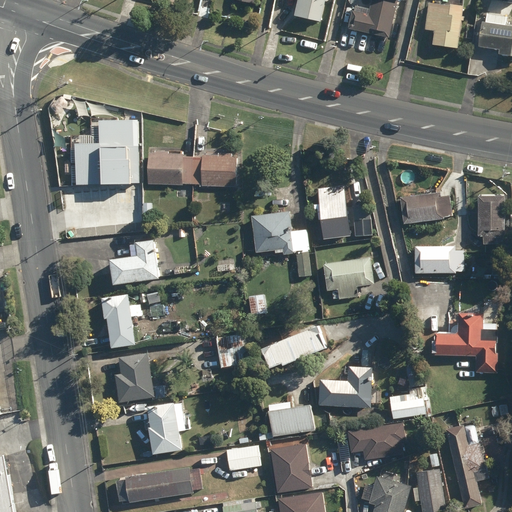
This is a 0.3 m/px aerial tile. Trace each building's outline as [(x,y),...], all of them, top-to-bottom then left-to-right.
[(298,0),(294,18),(320,24),(325,0),(298,0)] [(349,27),(389,37),(397,0),(371,0),(368,16),(352,12),(349,27)] [(432,48),(458,51),(461,23),(463,23),(464,19),(462,19),(463,9),(429,5),(426,32),(434,32),(432,48)] [(499,57),(511,58),(511,28),(505,28),(507,18),(486,16),(485,25),(481,25),(478,50),(499,52),(499,57)] [(193,185),(193,158),(183,157),(183,154),(169,153),(169,152),(154,151),(154,153),(149,153),(148,185),(185,185),(185,184),(193,185)] [(193,158),(193,185),(200,185),(200,186),(236,187),(237,155),(232,155),(232,153),(218,153),(218,155),(202,154),(202,158),(193,158)] [(88,168),(88,196),(131,196),(131,158),(114,159),(114,164),(111,164),(111,160),(101,160),(102,165),(100,165),(100,168),(88,168)] [(391,166),(393,175),(399,174),(397,165),(391,166)] [(317,189),(323,239),(350,236),(344,186),(317,189)] [(401,198),(404,224),(445,219),(445,218),(449,217),(449,216),(453,215),(450,196),(441,197),(441,193),(401,198)] [(483,236),(483,245),(503,244),(503,236),(505,236),(505,223),(511,223),(511,215),(505,215),(504,196),(477,196),(478,236),(483,236)] [(110,226),(111,233),(124,233),(123,226),(138,225),(137,212),(143,211),(143,203),(112,206),(113,226),(110,226)] [(296,252),(309,250),(310,251),(307,229),(292,232),(289,211),(251,217),(256,253),(274,250),(275,253),(283,252),(283,254),(296,252)] [(355,220),(356,237),(372,236),(372,219),(355,220)] [(362,239),(364,252),(382,249),(380,236),(362,239)] [(90,277),(92,287),(112,284),(112,285),(159,279),(152,240),(135,243),(135,244),(129,245),(130,256),(108,259),(111,273),(90,277)] [(415,247),(415,274),(456,273),(456,272),(460,272),(460,271),(465,271),(465,250),(456,250),(456,246),(415,247)] [(309,250),(296,252),(300,278),(313,276),(309,250)] [(338,289),(339,300),(359,297),(357,287),(375,285),(370,257),(323,264),(328,291),(338,289)] [(161,290),(149,293),(151,304),(163,301),(161,290)] [(249,297),(252,316),(267,314),(264,292),(251,294),(251,296),(249,297)] [(107,319),(111,349),(135,345),(131,317),(137,316),(136,305),(129,306),(127,294),(101,298),(104,319),(107,319)] [(413,307),(415,332),(438,331),(437,306),(413,307)] [(475,372),(497,373),(498,354),(496,354),(497,330),(496,330),(496,324),(483,324),(483,314),(458,313),(458,334),(435,334),(434,355),(476,356),(475,372)] [(186,322),(170,325),(172,336),(187,333),(186,322)] [(260,350),(269,369),(281,364),(282,367),(326,348),(319,334),(321,334),(317,326),(260,350)] [(217,338),(222,369),(256,363),(252,343),(247,344),(245,334),(217,338)] [(114,375),(119,403),(155,397),(148,353),(118,358),(121,374),(114,375)] [(318,406),(372,408),(373,367),(348,367),(348,377),(340,377),(340,380),(319,380),(318,406)] [(389,397),(393,419),(431,413),(427,384),(409,387),(410,393),(389,397)] [(148,428),(152,454),(182,450),(179,432),(185,431),(181,403),(174,404),(173,402),(147,406),(150,428),(148,428)] [(273,408),(276,434),(318,428),(314,402),(273,408)] [(406,421),(352,428),(355,449),(367,448),(368,456),(405,451),(404,439),(408,439),(406,421)] [(446,430),(464,507),(482,503),(477,482),(490,479),(487,468),(486,469),(480,443),(469,446),(464,425),(446,430)] [(199,437),(201,445),(212,443),(210,433),(207,434),(207,436),(199,437)] [(309,441),(274,447),(281,490),(315,485),(309,441)] [(227,450),(230,471),(260,467),(257,445),(227,450)] [(430,455),(432,467),(438,466),(437,454),(430,455)] [(0,458),(0,511),(21,511),(13,456),(0,458)] [(262,469),(264,481),(272,480),(270,467),(262,469)] [(126,478),(130,502),(193,492),(193,490),(203,489),(199,469),(190,470),(190,468),(126,478)] [(421,500),(422,511),(435,511),(446,510),(440,469),(416,473),(419,489),(413,489),(415,501),(421,500)] [(373,511),(404,511),(412,486),(377,477),(373,488),(366,486),(362,500),(370,502),(369,503),(375,505),(373,511)] [(328,511),(325,490),(282,496),(283,511),(328,511)] [(223,507),(223,511),(257,511),(256,502),(223,507)]
